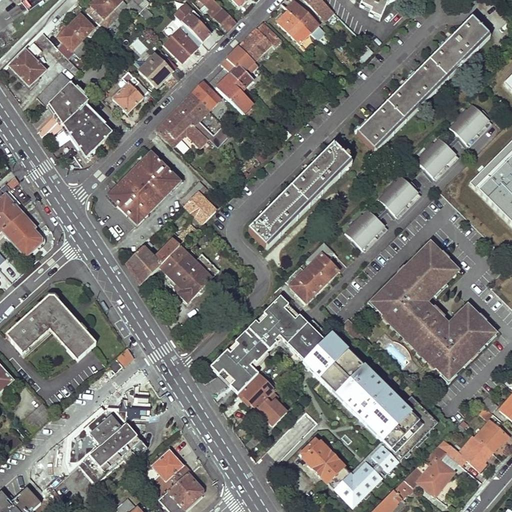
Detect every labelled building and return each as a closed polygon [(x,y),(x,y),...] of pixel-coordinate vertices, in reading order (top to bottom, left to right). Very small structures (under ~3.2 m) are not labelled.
[(118,16),(101,0),(98,0),(91,8),(94,11),(89,16),(99,27),(104,21),(108,26),(118,16)] [(120,0),(101,0),(118,16),(128,7),(120,0)] [(146,0),(134,0),(134,1),(144,11),(145,9),(151,4),(146,0)] [(213,0),(206,0),(209,3),(200,11),(205,16),(208,13),(228,33),(237,24),(213,0)] [(327,35),(291,0),(286,0),(281,6),(289,14),(311,35),(319,43),(327,35)] [(334,14),(319,0),(302,0),(326,22),(334,14)] [(364,0),(365,0),(362,8),(372,13),(370,16),(381,22),(388,6),(391,4),(398,0),(364,0)] [(134,1),(128,7),(138,17),(140,14),(144,11),(134,1)] [(192,13),(185,7),(175,17),(188,31),(202,45),(212,35),(204,26),(205,24),(194,12),(192,13)] [(153,16),(145,9),(144,11),(140,14),(147,22),(153,16)] [(311,35),(289,14),(285,17),(282,15),(276,21),(279,24),(277,25),(300,47),(311,35)] [(81,18),(70,29),(83,42),(94,32),(81,18)] [(489,37),(472,21),(357,136),(359,138),(357,140),(360,143),(362,141),(373,152),(489,37)] [(239,49),(254,64),(271,47),(275,50),(282,44),(262,25),(239,49)] [(70,29),(53,45),(63,55),(66,59),(83,42),(70,29)] [(114,41),(102,29),(96,34),(108,46),(114,41)] [(202,45),(188,31),(183,36),(179,32),(165,46),(183,64),(202,45)] [(9,68),(29,89),(46,73),(34,61),(46,49),(58,60),(63,55),(53,45),(43,36),(9,68)] [(239,49),(220,67),(230,76),(245,90),(246,91),(251,86),(236,70),(239,68),(245,73),(249,70),(254,75),(260,69),(254,64),(239,49)] [(375,54),(370,49),(362,58),(363,59),(361,61),(364,63),(365,62),(366,63),(375,54)] [(138,73),(156,91),(172,75),(154,57),(138,73)] [(87,68),(78,58),(72,64),(81,74),(87,68)] [(342,87),(325,72),(320,77),(336,93),(342,87)] [(49,107),(71,84),(73,83),(62,73),(36,99),(46,108),(49,107)] [(245,90),(230,76),(216,91),(243,117),(252,107),(240,95),(245,90)] [(142,99),(148,93),(140,84),(138,86),(133,81),(127,87),(126,86),(112,100),(125,114),(134,105),(136,107),(144,100),(142,99)] [(49,107),(63,128),(84,108),(89,103),(71,84),(49,107)] [(203,85),(192,97),(210,114),(221,103),(203,85)] [(192,97),(177,111),(208,142),(218,151),(224,145),(204,125),(203,127),(200,124),(210,114),(192,97)] [(490,124),(472,106),(449,129),(467,147),(490,124)] [(112,136),(84,108),(63,128),(86,161),(112,136)] [(208,142),(177,111),(155,133),(173,151),(187,136),(201,150),(208,142)] [(456,158),(438,140),(415,163),(433,181),(456,158)] [(351,164),(334,147),(249,233),(266,250),(351,164)] [(180,186),(151,157),(109,198),(137,227),(180,186)] [(511,177),(508,173),(481,200),(490,208),(478,220),(502,244),(511,233),(511,273),(494,292),(511,309),(511,177)] [(419,196),(401,178),(378,200),(396,218),(419,196)] [(209,190),(201,183),(180,204),(202,227),(216,213),(201,198),(209,190)] [(1,233),(22,214),(0,191),(0,190),(0,234),(1,233)] [(385,229),(368,211),(344,234),(362,252),(385,229)] [(38,232),(22,214),(1,233),(18,251),(25,258),(41,244),(41,240),(35,233),(38,232)] [(135,277),(142,287),(159,269),(179,249),(197,232),(192,226),(174,244),(173,242),(154,261),(147,254),(152,249),(148,244),(127,265),(135,277)] [(335,254),(324,244),(306,262),(311,267),(291,288),(307,304),(338,273),(327,261),(335,254)] [(371,305),(447,381),(494,335),(468,309),(456,321),(459,323),(453,329),(444,329),(441,326),(444,323),(430,310),(428,312),(425,310),(425,300),(430,294),(433,297),(447,283),(441,278),(452,267),(431,246),(371,305)] [(194,264),(179,249),(159,269),(177,287),(173,291),(188,305),(199,294),(201,296),(207,291),(204,288),(220,273),(202,256),(194,264)] [(7,337),(22,354),(50,330),(78,362),(96,346),(55,299),(49,299),(7,337)] [(304,363),(324,343),(280,299),(211,369),(219,377),(223,373),(234,384),(230,388),(238,396),(258,376),(252,370),(281,340),(304,363)] [(275,304),(270,299),(259,309),(264,315),(275,304)] [(362,337),(347,321),(342,327),(357,342),(362,337)] [(302,365),(318,381),(348,351),(332,335),(324,343),(304,363),(302,365)] [(348,351),(318,381),(380,443),(349,474),(344,469),(328,484),(353,509),(437,424),(411,398),(403,405),(348,351)] [(122,368),(115,361),(103,372),(109,379),(122,368)] [(0,393),(12,383),(0,368),(0,393)] [(405,381),(396,372),(391,376),(400,386),(405,381)] [(223,373),(219,377),(230,388),(234,384),(223,373)] [(248,402),(256,411),(273,394),(275,392),(259,377),(239,397),(246,405),(248,402)] [(290,385),(286,381),(275,392),(277,395),(279,392),(282,393),(290,385)] [(291,400),(295,404),(302,397),(298,393),(291,400)] [(511,393),(498,410),(511,422),(511,393)] [(256,411),(272,427),(287,413),(276,401),(278,399),(273,394),(256,411)] [(481,404),(492,414),(498,407),(487,398),(481,404)] [(53,417),(43,405),(22,423),(33,435),(53,417)] [(474,411),(485,421),(487,418),(489,420),(493,416),(480,405),(474,411)] [(127,410),(127,419),(145,420),(146,411),(127,410)] [(79,470),(126,427),(127,414),(105,411),(70,440),(68,463),(78,465),(96,449),(97,450),(78,468),(79,470)] [(464,430),(468,425),(464,422),(460,426),(464,430)] [(475,440),(492,454),(501,444),(503,445),(509,438),(490,422),(475,440)] [(127,467),(147,450),(126,427),(79,470),(95,487),(123,463),(127,467)] [(23,444),(12,433),(1,444),(11,455),(23,444)] [(259,441),(254,435),(245,444),(250,450),(259,441)] [(438,448),(447,456),(456,463),(461,458),(479,472),(485,466),(483,464),(492,454),(475,440),(473,438),(458,455),(443,442),(438,448)] [(344,469),(316,440),(300,456),(328,484),(344,469)] [(403,483),(414,491),(419,485),(435,498),(454,473),(439,462),(440,461),(442,462),(447,456),(438,448),(403,483)] [(158,501),(186,476),(188,473),(170,452),(143,476),(156,492),(152,496),(158,501)] [(138,478),(133,473),(123,483),(127,487),(138,478)] [(202,491),(186,476),(158,501),(168,511),(184,511),(203,496),(202,491)] [(390,511),(407,495),(409,496),(414,491),(403,483),(374,511),(390,511)] [(33,511),(41,506),(27,490),(11,505),(1,494),(0,495),(0,511),(33,511)] [(129,511),(134,508),(126,500),(115,510),(116,511),(129,511)]
